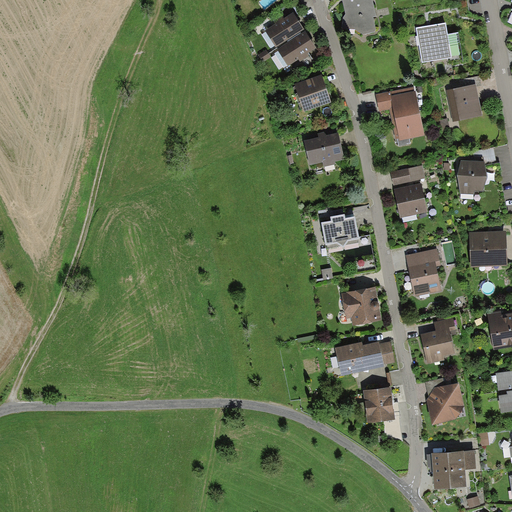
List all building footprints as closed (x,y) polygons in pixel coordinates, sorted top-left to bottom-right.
[(372,0),(340,0),(343,3),(346,15),(343,20),(343,29),(355,30),(363,36),(377,33),(373,18),(376,17),(372,0)] [(277,48),(304,32),(293,15),(266,32),(277,48)] [(446,25),(416,29),(422,63),(451,58),(449,46),(459,44),(457,34),(448,35),(446,25)] [(289,68),(316,51),(305,34),(278,51),(289,68)] [(322,77),(294,87),(303,114),(332,104),(322,77)] [(477,86),(447,92),(453,124),(483,118),(477,86)] [(396,141),(399,140),(399,142),(425,137),(416,93),(414,93),(413,89),(376,97),(380,112),(390,110),(396,141)] [(440,121),(443,134),(451,132),(448,119),(440,121)] [(338,136),(305,143),(310,170),(335,165),(335,163),(343,161),(338,136)] [(485,164),(459,163),(458,191),(484,192),(485,164)] [(422,166),(391,173),(394,187),(425,180),(422,166)] [(394,191),(400,219),(427,213),(421,184),(394,191)] [(321,221),(326,247),(336,245),(344,250),(349,243),(359,241),(354,215),(321,221)] [(506,232),(469,234),(471,269),(508,268),(506,232)] [(420,254),(406,257),(415,298),(442,292),(436,263),(445,261),(440,239),(418,244),(420,254)] [(331,266),(321,269),(324,278),(333,276),(331,266)] [(374,284),(342,290),(346,315),(351,315),(353,322),(380,317),(374,284)] [(489,312),(495,348),(511,345),(511,312),(501,314),(500,310),(489,312)] [(421,331),(428,362),(444,359),(443,354),(456,351),(453,335),(457,334),(453,316),(433,320),(435,328),(421,331)] [(336,344),(342,373),(395,361),(390,340),(380,342),(379,338),(362,341),(362,339),(336,344)] [(511,366),(496,369),(499,388),(511,385),(511,366)] [(435,385),(427,399),(432,420),(455,416),(464,403),(459,378),(435,385)] [(391,384),(364,387),(368,419),(395,416),(391,384)] [(511,405),(511,385),(499,388),(501,407),(511,405)] [(478,431),(480,444),(490,443),(488,430),(478,431)] [(464,446),(448,447),(450,483),(467,482),(466,466),(475,465),(474,448),(464,449),(464,446)] [(433,484),(450,483),(448,447),(432,447),(433,484)]
